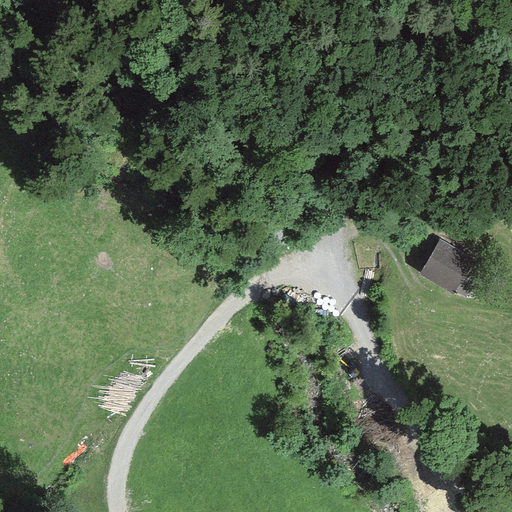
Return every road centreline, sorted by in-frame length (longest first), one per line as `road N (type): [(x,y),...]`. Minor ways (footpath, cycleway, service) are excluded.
road 1 (track): [(325,251),(234,303),(162,380),(122,446),(116,511)]
road 2 (track): [(511,507),(473,495),(428,458),(363,352),(325,251)]
road 3 (track): [(325,251),(287,143),(161,0)]
